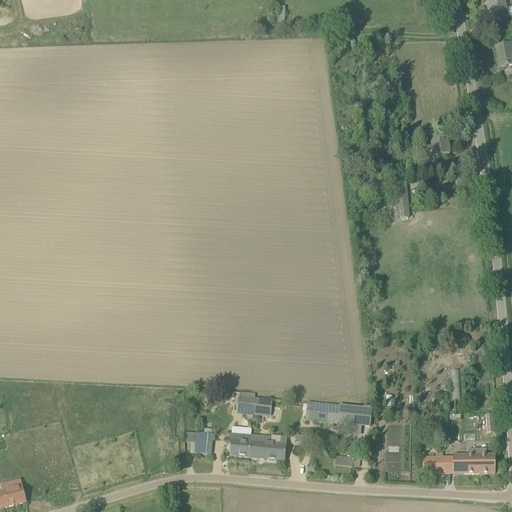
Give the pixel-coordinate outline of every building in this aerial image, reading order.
[(486,0),(487,2),(488,2),(490,13),(489,13),(489,14),(497,12),(499,22),(508,20),(511,18),(511,9),(506,10),(503,0),(486,0)] [(284,26),(284,7),(274,7),(274,26),(284,26)] [(499,68),(499,69),(511,66),(511,47),(511,48),(511,45),(495,48),(497,57),(498,57),(500,68),(499,68)] [(422,144),(424,160),(449,156),(447,140),(422,144)] [(393,186),(394,204),(386,205),(387,222),(395,222),(409,221),(407,185),(393,186)] [(460,400),(459,371),(452,371),(453,400),(460,400)] [(239,398),(238,414),(270,417),(272,401),(239,398)] [(306,421),(362,427),(363,411),(307,405),(306,421)] [(272,437),(271,439),(232,435),(230,458),(284,463),(287,438),(272,437)] [(314,449),(315,439),(296,437),(295,448),(314,449)] [(495,475),(495,457),(453,457),(453,459),(453,476),(495,475)] [(337,458),(336,467),(353,469),(354,460),(337,458)] [(453,476),(453,459),(423,459),(423,476),(453,476)] [(0,510),(26,504),(22,489),(16,491),(15,483),(0,486),(0,510)]
